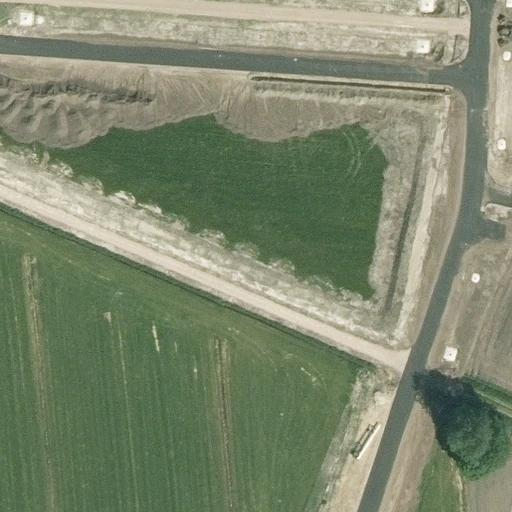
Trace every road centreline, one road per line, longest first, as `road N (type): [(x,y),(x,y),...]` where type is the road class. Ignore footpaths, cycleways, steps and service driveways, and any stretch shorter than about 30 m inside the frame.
road 1 (track): [(0,191),(511,412)]
road 2 (residential): [(0,43),(481,75)]
road 3 (track): [(48,0),(511,33)]
road 4 (residential): [(481,75),(475,173),(462,227),(364,511)]
